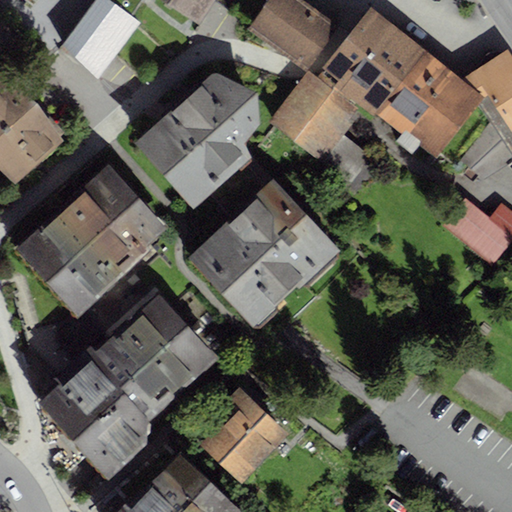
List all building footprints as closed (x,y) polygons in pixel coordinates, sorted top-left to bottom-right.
[(93,0),(61,43),(98,78),(140,23),(131,16),(110,0),(93,0)] [(110,0),(131,16),(141,0),(110,0)] [(161,0),(198,24),(212,0),(161,0)] [(303,0),(267,0),(247,29),(306,70),(339,25),(303,0)] [(371,7),(322,67),(338,79),(334,85),(375,117),(377,114),(425,51),(371,7)] [(511,58),(506,49),(460,79),(482,97),(477,103),(491,123),(459,160),(484,179),(511,163),(511,58)] [(425,51),(377,114),(402,132),(396,140),(411,153),(418,144),(435,156),(477,103),(482,97),(460,79),(425,51)] [(6,70),(0,75),(0,169),(14,185),(66,140),(6,70)] [(308,70),(268,121),(321,162),(324,159),(343,134),(353,122),(349,119),(358,108),(308,70)] [(170,109),(132,141),(193,209),(211,193),(245,163),(252,158),(238,141),(260,123),(255,90),(214,71),(170,109)] [(363,149),(343,134),(324,159),(343,174),(363,149)] [(73,312),(76,315),(123,273),(152,248),(148,244),(167,228),(108,162),(14,246),(73,312)] [(230,215),(264,184),(245,163),(211,193),(230,215)] [(230,215),(187,255),(253,326),(296,286),(299,289),(342,250),(273,176),(264,184),(230,215)] [(459,194),(437,221),(493,264),(511,238),(511,213),(500,204),(490,218),(459,194)] [(79,365),(150,301),(123,273),(76,315),(73,312),(57,327),(57,340),(79,365)] [(79,365),(39,402),(108,477),(146,443),(148,420),(217,357),(159,293),(150,301),(79,365)] [(241,387),(194,437),(243,483),(290,433),(241,387)] [(245,511),(180,448),(117,511),(245,511)]
